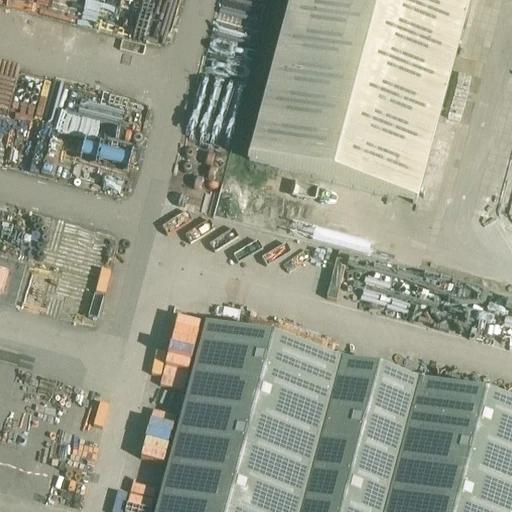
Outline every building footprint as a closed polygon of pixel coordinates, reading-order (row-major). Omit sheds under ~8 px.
[(412,207),(466,0),(288,0),(246,163),(412,207)] [(238,11),(236,20),(255,25),(257,17),(238,11)] [(0,107),(0,127),(8,130),(13,112),(0,107)] [(346,210),(350,196),(316,187),(312,201),(346,210)] [(153,214),(151,224),(174,229),(176,219),(153,214)] [(148,233),(137,281),(159,286),(170,238),(148,233)] [(0,244),(0,254),(19,257),(21,248),(0,244)] [(10,265),(0,300),(0,303),(23,310),(34,271),(10,265)] [(214,308),(216,298),(206,296),(204,305),(214,308)] [(511,511),(511,409),(204,327),(155,511),(511,511)] [(455,353),(456,343),(433,341),(432,351),(455,353)]
